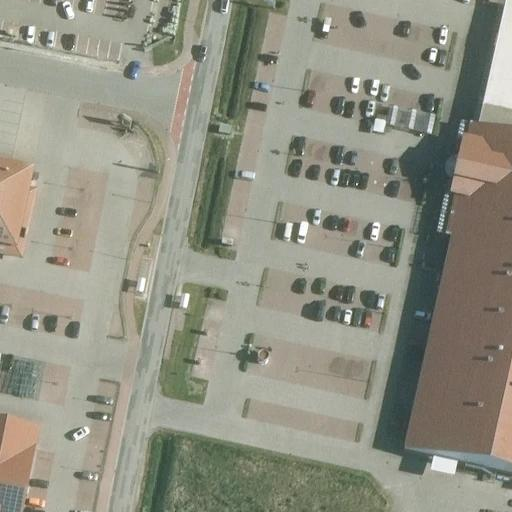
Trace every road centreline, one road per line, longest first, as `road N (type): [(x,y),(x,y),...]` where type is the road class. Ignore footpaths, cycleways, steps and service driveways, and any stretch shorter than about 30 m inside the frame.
road 1 (unclassified): [(200,105),(119,511)]
road 2 (residential): [(0,66),(200,105)]
road 3 (unknown): [(370,459),(511,495)]
